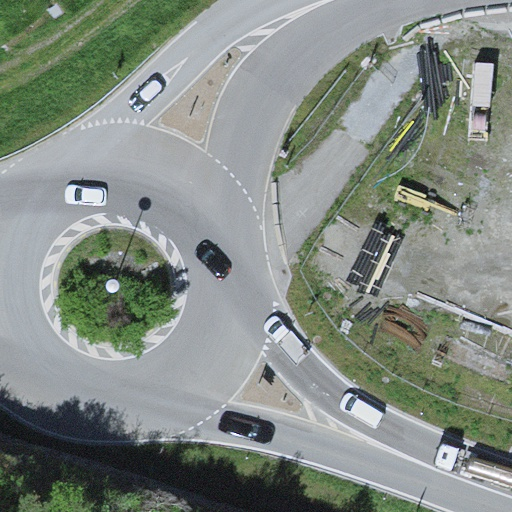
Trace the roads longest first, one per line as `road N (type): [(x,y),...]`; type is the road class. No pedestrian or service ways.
road 1 (primary): [(219,350),(291,401),(511,497)]
road 2 (primary): [(0,331),(38,384),(75,403),(115,409),(156,402),(192,381),(219,350)]
road 3 (unclassified): [(159,171),(202,107),(288,24),(349,0)]
road 4 (primary): [(219,350),(235,311),(236,268),(222,227),(196,194),(159,171)]
road 5 (primary): [(159,171),(122,162),(84,166),(48,181),(0,237)]
